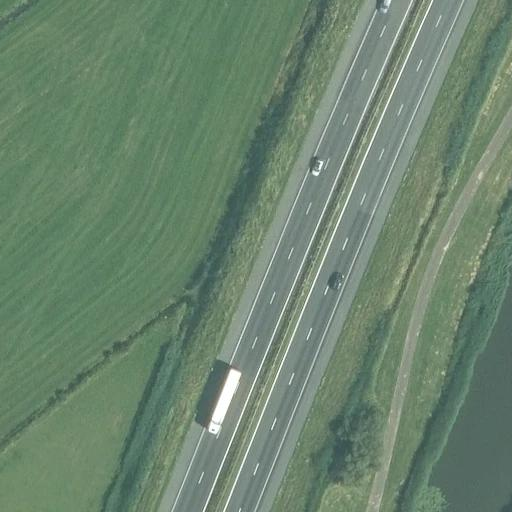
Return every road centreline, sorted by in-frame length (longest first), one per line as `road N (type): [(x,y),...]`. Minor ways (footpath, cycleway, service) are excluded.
road 1 (motorway): [(240,511),(449,0)]
road 2 (motorway): [(392,0),(188,511)]
